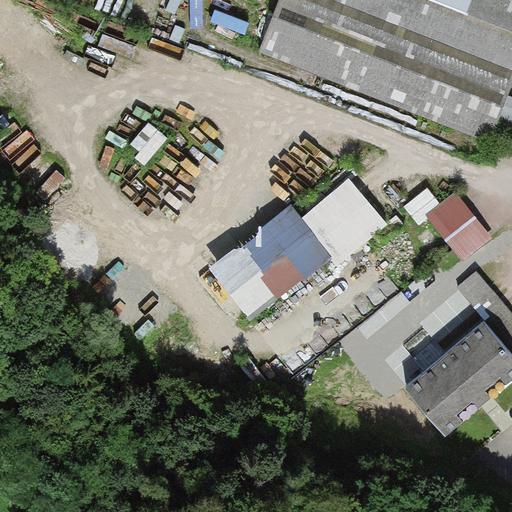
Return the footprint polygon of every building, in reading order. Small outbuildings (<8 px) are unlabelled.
[(336,78),(370,0),(252,0),(239,33),(336,78)] [(511,0),(370,0),(336,78),(466,126),(511,14),(511,0)] [(107,43),(103,51),(134,63),(137,55),(107,43)] [(300,222),(330,262),(335,269),(388,230),(353,182),(300,222)] [(428,211),(462,257),(490,236),(456,190),(428,211)] [(291,208),(206,270),(245,324),(330,262),(300,222),(291,208)] [(484,320),(405,385),(402,381),(348,426),(393,481),(448,437),(444,432),(511,376),(511,309),(479,269),(457,287),(484,320)]
